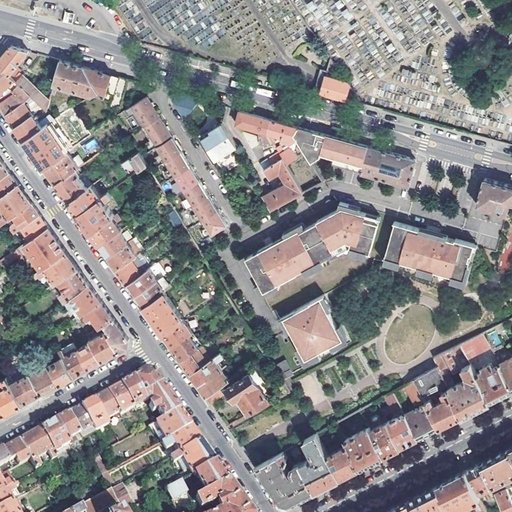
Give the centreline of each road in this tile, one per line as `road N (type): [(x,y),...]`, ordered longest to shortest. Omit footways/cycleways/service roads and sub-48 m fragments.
road 1 (tertiary): [(169,69),(437,143)]
road 2 (residential): [(154,347),(0,130)]
road 3 (secondary): [(511,416),(327,511)]
road 4 (residential): [(270,511),(154,347)]
road 5 (residential): [(154,347),(0,432)]
road 6 (residential): [(169,69),(163,106),(235,222)]
road 7 (tertiary): [(9,22),(169,69)]
road 8 (unknown): [(393,203),(372,260),(291,296)]
